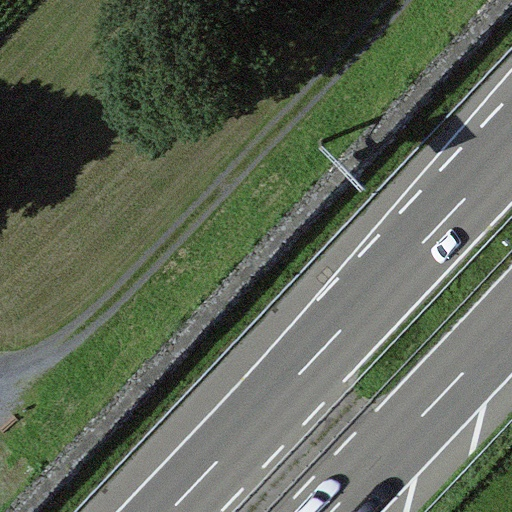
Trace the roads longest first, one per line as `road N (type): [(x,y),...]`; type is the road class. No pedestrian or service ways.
road 1 (track): [(403,0),(10,405),(0,399)]
road 2 (motorway): [(511,150),(168,511)]
road 3 (motorway): [(332,511),(511,322)]
